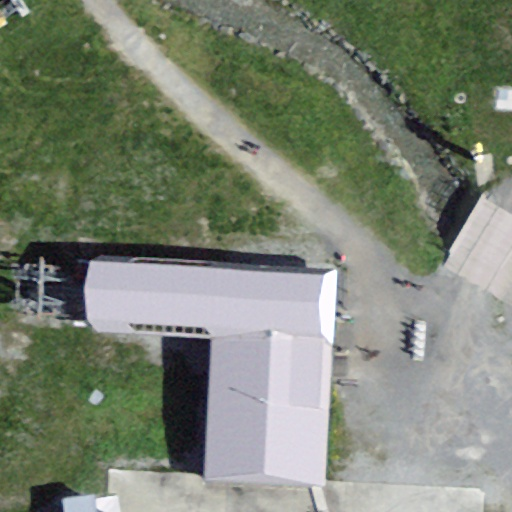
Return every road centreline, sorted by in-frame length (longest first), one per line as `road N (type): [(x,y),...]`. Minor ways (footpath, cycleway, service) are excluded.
road 1 (track): [(442,377),(374,267),(148,68),(96,0)]
road 2 (track): [(511,241),(442,377),(436,511)]
